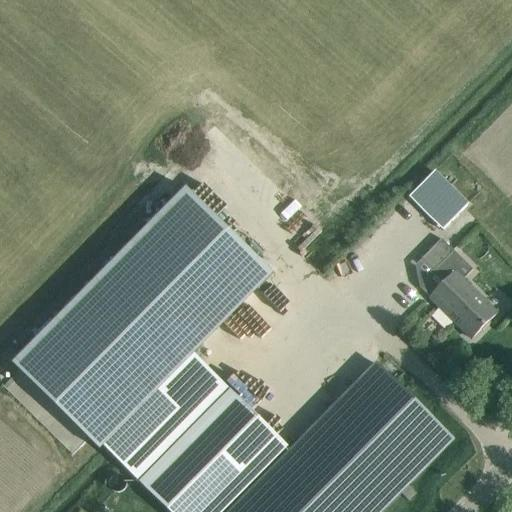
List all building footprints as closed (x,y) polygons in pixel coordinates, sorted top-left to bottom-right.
[(25,353),(16,361),(94,438),(103,447),(140,483),(230,392),(193,356),(273,275),(187,189),(35,342),(29,335),(18,346),(25,353)] [(405,254),(415,260),(428,239),(418,233),(405,254)] [(472,270),(453,251),(442,239),(422,259),(433,271),(445,283),(430,298),(471,339),(496,313),(462,280),(472,270)] [(511,289),(508,283),(499,288),(508,303),(511,300),(511,289)] [(378,511),(406,484),(452,439),(379,366),(333,412),(233,511),(378,511)] [(169,511),(224,511),(287,449),(230,392),(140,483),(169,511)]
